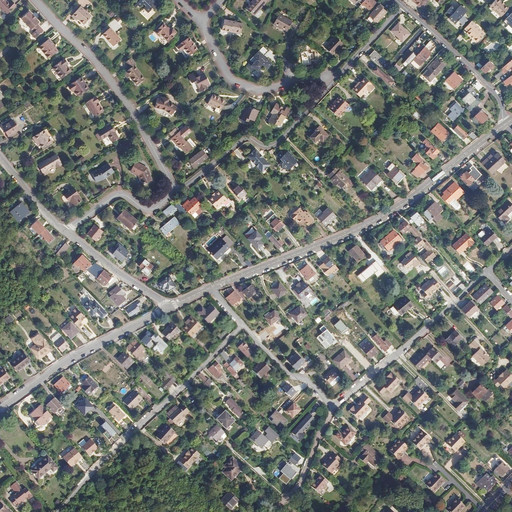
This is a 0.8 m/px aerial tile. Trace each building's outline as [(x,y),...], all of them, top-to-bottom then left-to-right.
[(5,0),(0,0),(0,7),(6,14),(15,5),(11,2),(9,3),(5,0)] [(140,7),(143,3),(146,5),(144,8),(148,12),(152,8),(154,9),(158,5),(154,2),(155,0),(139,0),(134,5),(136,7),(138,5),(140,7)] [(269,0),(252,0),(245,8),(253,15),(265,2),(267,3),(269,0)] [(373,0),(364,0),(362,3),(370,10),(376,2),(373,0)] [(498,0),(494,0),(488,7),(499,17),(506,10),(502,6),(499,3),(500,1),(498,0)] [(386,12),(379,5),(370,15),(377,22),(386,12)] [(452,13),(451,14),(448,17),(454,23),(456,21),(461,26),(466,19),(462,15),(462,14),(466,11),(459,5),(455,10),(450,6),(446,10),(449,13),(451,12),(452,13)] [(77,20),(83,27),(84,26),(89,31),(96,23),(84,12),(82,15),(76,10),(72,15),(77,20)] [(29,11),(22,18),(31,29),(36,24),(39,22),(36,19),(37,18),(33,14),(32,14),(29,11)] [(511,12),(502,23),(505,26),(507,24),(511,29),(511,12)] [(291,21),(278,14),(273,24),(286,31),(291,21)] [(242,24),(224,19),(221,31),(230,33),(230,32),(240,34),(242,24)] [(470,21),(464,29),(467,31),(466,32),(472,38),(474,38),(477,40),(483,34),(479,31),(480,30),(470,21)] [(164,24),(163,23),(154,31),(155,32),(164,24)] [(398,23),(391,31),(402,41),(409,34),(398,23)] [(158,35),(160,33),(168,42),(175,36),(174,35),(177,33),(173,28),(170,31),(164,24),(155,32),(158,35)] [(40,26),(39,27),(34,32),(32,34),(35,38),(44,30),(40,26)] [(110,28),(103,34),(113,46),(120,40),(110,28)] [(339,30),(337,32),(345,39),(346,37),(339,30)] [(180,43),(181,44),(177,47),(180,51),(184,48),(189,55),(197,49),(188,37),(180,43)] [(344,44),(335,37),(325,49),(332,54),(339,47),(340,48),(344,44)] [(54,44),(49,38),(40,46),(46,54),(55,47),(53,45),(54,44)] [(421,51),(418,53),(413,59),(420,65),(431,52),(427,49),(433,43),(430,41),(421,51)] [(253,57),(255,59),(252,63),(250,61),(248,63),(248,64),(245,67),(251,72),(254,69),(257,72),(262,66),(266,70),(272,63),(267,59),(266,60),(262,57),(268,51),(263,46),(253,57)] [(308,48),(306,46),(299,54),(301,56),(308,48)] [(58,50),(55,47),(46,54),(48,53),(50,56),(58,50)] [(301,56),(301,57),(304,59),(303,61),(308,66),(318,54),(313,49),(312,50),(309,47),(308,48),(301,56)] [(373,50),(368,56),(380,66),(385,61),(373,50)] [(415,55),(412,53),(405,61),(408,63),(415,55)] [(129,68),(123,73),(126,78),(130,75),(137,84),(144,79),(134,65),(135,64),(130,57),(124,62),(129,68)] [(64,59),(53,67),(61,78),(70,71),(66,65),(67,63),(64,59)] [(413,59),(411,62),(417,68),(420,65),(413,59)] [(444,65),(438,59),(428,69),(430,71),(428,74),(432,78),(444,65)] [(511,59),(499,70),(500,72),(502,74),(503,75),(507,71),(506,70),(511,65),(511,59)] [(492,65),(488,61),(480,68),(485,73),(492,65)] [(201,69),(187,75),(195,93),(209,87),(201,69)] [(378,69),(375,73),(390,86),(393,83),(378,69)] [(454,72),(445,81),(454,89),(463,80),(454,72)] [(511,74),(503,81),(506,85),(511,80),(511,74)] [(365,78),(362,81),(372,91),(375,88),(372,85),(365,78)] [(80,79),(69,87),(73,93),(75,92),(79,98),(90,90),(86,85),(84,86),(82,83),(83,82),(80,79)] [(357,87),(356,86),(352,90),(360,98),(367,90),(370,93),(372,91),(362,81),(357,87)] [(227,100),(216,92),(210,100),(217,105),(215,108),(219,111),(227,100)] [(476,99),(469,92),(462,99),(465,102),(466,101),(470,105),(476,99)] [(161,95),(157,102),(163,105),(165,107),(169,113),(177,108),(173,102),(171,100),(172,98),(168,96),(167,98),(164,96),(161,95)] [(96,97),(87,102),(96,117),(104,111),(100,106),(100,107),(97,103),(99,101),(96,97)] [(344,101),(340,98),(335,104),(338,107),(344,101)] [(481,101),(478,98),(469,107),(472,110),(481,101)] [(348,106),(344,101),(338,107),(343,111),(348,106)] [(462,109),(456,103),(450,109),(457,116),(464,110),(463,108),(462,109)] [(276,112),(280,115),(277,120),(271,117),(268,122),(274,126),(275,124),(280,126),(289,110),(286,108),(283,112),(281,110),(282,108),(276,104),(270,113),(274,116),(276,112)] [(333,104),(330,107),(340,115),(343,111),(338,107),(335,104),(334,105),(333,104)] [(330,107),(328,109),(337,117),(340,115),(330,107)] [(251,111),(243,108),(240,116),(244,118),(243,121),(247,122),(248,119),(254,122),(258,111),(252,109),(251,111)] [(488,116),(482,110),(474,117),(481,124),(488,116)] [(11,118),(1,124),(9,136),(19,130),(11,118)] [(439,123),(432,131),(442,140),(449,133),(439,123)] [(111,125),(98,133),(102,139),(108,135),(113,143),(118,139),(114,132),(115,131),(111,125)] [(174,128),(169,133),(173,138),(172,140),(175,144),(177,143),(186,153),(192,148),(186,140),(185,141),(182,138),(191,131),(186,125),(177,132),(174,128)] [(456,127),(454,130),(464,139),(467,135),(457,125),(455,126),(456,127)] [(329,136),(319,126),(315,130),(316,131),(310,137),(315,143),(320,138),(323,141),(329,136)] [(44,130),(34,137),(36,141),(38,140),(44,148),(53,142),(44,130)] [(478,137),(473,132),(469,136),(474,141),(478,137)] [(422,142),(425,145),(424,145),(424,146),(424,147),(424,148),(425,148),(423,150),(426,153),(432,158),(432,159),(436,155),(435,155),(438,152),(432,146),(425,139),(425,140),(424,140),(423,141),(423,142),(422,142)] [(247,157),(250,162),(251,161),(257,167),(261,166),(263,164),(264,165),(267,163),(262,158),(262,156),(261,154),(257,155),(256,153),(257,152),(252,147),(244,154),(247,157)] [(279,151),(275,154),(282,161),(280,162),(281,167),(285,167),(286,168),(292,163),(295,165),(297,163),(294,160),(295,159),(286,150),(285,151),(284,154),(282,154),(279,151)] [(207,157),(203,153),(188,165),(192,169),(207,157)] [(483,163),(492,174),(505,162),(497,153),(493,157),(491,156),(483,163)] [(412,159),(418,165),(415,169),(421,174),(427,167),(421,162),(423,160),(416,154),(412,159)] [(46,161),(45,160),(38,165),(44,176),(48,173),(47,171),(55,165),(57,168),(61,164),(56,155),(46,161)] [(480,168),(475,163),(471,167),(476,172),(480,168)] [(99,170),(91,173),(95,182),(104,179),(114,172),(108,164),(99,170)] [(136,164),(131,173),(138,177),(142,185),(151,181),(147,169),(136,164)] [(330,179),(332,177),(334,179),(332,180),(336,184),(337,183),(339,182),(343,186),(345,188),(347,186),(348,187),(350,187),(352,185),(352,183),(336,166),(327,176),(330,179)] [(395,166),(386,174),(395,183),(399,179),(400,180),(405,175),(395,166)] [(371,169),(361,180),(373,192),(383,181),(371,169)] [(477,181),(467,170),(461,176),(471,186),(477,181)] [(455,197),(457,199),(465,192),(455,182),(448,189),(455,197)] [(246,192),(239,185),(232,190),(239,198),(246,192)] [(213,191),(211,193),(218,201),(219,201),(221,200),(225,197),(216,186),(212,190),(213,191)] [(74,189),(64,196),(68,202),(70,201),(74,207),(82,202),(76,193),(77,192),(74,189)] [(455,197),(448,189),(444,192),(446,193),(443,196),(449,202),(455,197)] [(210,193),(206,197),(214,206),(218,203),(217,202),(218,201),(211,193),(210,193)] [(201,205),(195,198),(185,207),(191,214),(201,205)] [(443,211),(435,202),(428,208),(434,216),(433,217),(437,222),(442,217),(440,214),(443,211)] [(511,203),(511,202),(497,215),(503,221),(504,221),(507,224),(511,219),(508,216),(511,212),(511,203)] [(176,210),(171,204),(163,211),(166,215),(170,212),(170,213),(172,212),(173,213),(176,210)] [(32,213),(24,205),(13,214),(21,222),(32,213)] [(322,212),(323,213),(317,218),(324,225),(327,222),(328,223),(336,216),(327,207),(322,212)] [(299,208),(290,216),(294,221),(297,218),(301,224),(304,221),(308,225),(313,221),(304,211),(303,212),(299,208)] [(123,210),(118,216),(132,227),(137,222),(123,210)] [(322,212),(320,210),(314,214),(317,218),(323,213),(322,212)] [(426,222),(416,210),(414,212),(416,213),(413,215),(411,214),(410,215),(420,227),(426,222)] [(277,217),(275,214),(269,219),(272,222),(277,217)] [(118,216),(116,218),(130,230),(132,227),(118,216)] [(170,219),(170,220),(159,229),(165,235),(176,226),(176,227),(180,223),(174,216),(170,219)] [(277,217),(272,222),(278,229),(284,224),(277,217)] [(397,225),(403,232),(409,227),(411,225),(410,224),(405,218),(397,225)] [(44,234),(48,229),(40,221),(35,226),(33,223),(28,228),(31,231),(34,227),(42,235),(44,234)] [(272,222),(269,224),(276,232),(278,229),(272,222)] [(417,237),(414,240),(419,246),(422,243),(427,249),(421,254),(427,260),(435,254),(430,247),(431,246),(425,239),(424,240),(419,234),(420,233),(411,223),(410,224),(411,225),(409,227),(417,237)] [(90,230),(87,234),(98,243),(103,237),(100,234),(103,231),(94,224),(91,228),(91,227),(89,229),(90,230)] [(379,239),(383,244),(386,248),(399,237),(392,227),(379,239)] [(58,239),(48,229),(44,234),(53,243),(58,239)] [(246,237),(250,241),(251,242),(251,243),(255,248),(261,243),(258,238),(261,236),(255,229),(246,237)] [(497,236),(491,229),(480,238),(487,245),(497,236)] [(469,246),(473,242),(466,234),(454,244),(460,251),(468,245),(469,246)] [(272,235),(268,238),(278,249),(281,246),(278,242),(272,235)] [(221,239),(214,246),(221,255),(229,247),(221,239)] [(129,251),(118,243),(116,246),(118,248),(112,254),(122,262),(127,255),(126,255),(129,251)] [(364,254),(355,243),(348,249),(357,260),(364,254)] [(73,248),(69,244),(67,247),(63,251),(60,254),(64,257),(73,248)] [(214,246),(209,251),(216,259),(221,255),(214,246)] [(418,259),(411,250),(405,255),(407,256),(401,261),(407,268),(413,263),(415,266),(420,262),(418,259)] [(343,256),(340,252),(334,257),(340,263),(344,260),(342,257),(343,256)] [(339,269),(329,256),(323,260),(324,262),(320,265),(328,275),(333,271),(335,273),(339,269)] [(86,271),(93,265),(85,257),(78,263),(86,271)] [(145,260),(139,266),(143,269),(141,271),(147,276),(151,271),(149,270),(152,266),(145,260)] [(353,279),(359,287),(381,268),(375,261),(353,279)] [(310,264),(302,270),(306,274),(309,278),(316,272),(310,264)] [(108,286),(114,278),(97,265),(89,271),(108,286)] [(443,265),(437,272),(442,277),(449,271),(443,265)] [(169,276),(158,282),(160,285),(159,286),(162,290),(165,288),(167,291),(175,287),(169,276)] [(434,277),(430,281),(429,280),(421,287),(425,292),(423,294),(425,297),(429,297),(433,294),(432,292),(436,288),(437,289),(441,285),(434,277)] [(312,291),(304,281),(301,284),(300,284),(296,286),(297,287),(294,290),(301,299),(312,291)] [(244,290),(249,298),(258,291),(252,283),(244,290)] [(272,290),(279,298),(287,292),(280,284),(272,290)] [(483,301),(494,291),(487,284),(476,294),(483,301)] [(115,298),(120,303),(119,304),(123,308),(130,301),(127,298),(130,295),(122,287),(114,294),(117,296),(115,298)] [(35,298),(37,301),(49,293),(47,290),(44,292),(35,298)] [(243,298),(238,291),(228,299),(234,307),(243,298)] [(500,295),(499,295),(497,293),(492,297),(494,300),(493,301),(499,308),(506,301),(500,295)] [(412,303),(405,294),(393,304),(399,312),(407,306),(408,307),(412,303)] [(480,308),(472,300),(462,309),(470,317),(480,308)] [(95,305),(91,301),(86,306),(95,316),(99,312),(105,318),(110,314),(98,302),(95,305)] [(145,305),(143,301),(132,308),(132,309),(130,311),(134,316),(142,312),(141,311),(143,309),(142,307),(145,305)] [(204,305),(199,309),(210,320),(220,311),(212,303),(207,308),(204,305)] [(292,314),(299,322),(308,315),(301,307),(292,314)] [(84,320),(85,322),(88,319),(79,309),(74,313),(77,316),(73,319),(82,329),(85,325),(84,324),(82,322),(84,320)] [(272,314),(268,318),(267,318),(272,325),(281,318),(276,311),(272,314)] [(183,325),(192,334),(202,324),(192,313),(188,316),(190,318),(187,321),(183,325)] [(11,325),(16,321),(11,316),(7,319),(11,325)] [(74,339),(82,332),(74,323),(66,329),(74,339)] [(169,327),(176,334),(180,337),(183,333),(173,323),(169,327)] [(204,326),(202,324),(192,334),(194,336),(204,326)] [(162,334),(169,341),(176,334),(169,327),(162,334)] [(154,346),(158,349),(165,342),(154,332),(152,334),(148,330),(141,338),(149,346),(153,342),(150,339),(153,337),(157,342),(154,346)] [(461,338),(455,331),(445,340),(452,347),(461,338)] [(385,350),(387,348),(390,347),(385,340),(378,333),(374,337),(385,350)] [(55,342),(57,345),(65,338),(62,335),(55,342)] [(64,353),(72,347),(65,338),(57,345),(64,353)] [(385,340),(390,347),(393,344),(388,338),(385,340)] [(144,346),(136,339),(129,346),(137,354),(144,346)] [(473,340),(469,345),(475,351),(472,355),(481,364),(489,357),(487,354),(487,353),(484,350),(483,350),(480,347),(481,346),(474,339),(473,340)] [(45,340),(33,349),(41,359),(53,350),(45,340)] [(363,347),(371,357),(379,350),(370,341),(363,347)] [(245,343),(240,348),(250,358),(254,354),(249,348),(250,347),(245,343)] [(431,349),(430,350),(427,353),(431,357),(438,351),(432,345),(430,348),(431,349)] [(133,359),(124,350),(117,358),(126,366),(133,359)] [(354,358),(346,350),(339,357),(346,365),(354,358)] [(421,352),(429,360),(431,357),(427,353),(423,350),(421,352)] [(419,354),(427,362),(429,360),(421,352),(419,354)] [(33,361),(27,353),(13,363),(19,371),(33,361)] [(320,358),(324,363),(330,358),(326,353),(320,358)] [(291,361),(298,369),(305,362),(298,354),(291,361)] [(427,362),(419,354),(412,361),(419,369),(427,362)] [(238,372),(245,365),(238,357),(231,364),(238,372)] [(336,360),(343,368),(346,365),(339,357),(336,360)] [(225,364),(236,376),(239,373),(238,372),(231,364),(228,361),(225,364)] [(222,370),(224,369),(218,362),(210,369),(217,378),(218,377),(220,379),(224,376),(221,373),(220,372),(222,370)] [(272,370),(264,362),(254,371),(262,379),(272,370)] [(0,370),(0,383),(1,385),(5,382),(4,381),(11,375),(4,367),(0,370)] [(177,378),(171,373),(170,373),(165,368),(162,372),(167,377),(160,384),(166,390),(177,378)] [(504,385),(511,377),(511,373),(508,369),(504,373),(503,372),(499,375),(500,376),(497,379),(496,377),(493,380),(498,385),(501,382),(504,385)] [(388,377),(382,383),(381,382),(376,387),(381,392),(386,387),(390,391),(394,386),(393,386),(399,379),(391,370),(386,375),(388,377)] [(341,378),(335,371),(326,378),(329,382),(327,384),(330,387),(341,378)] [(55,385),(62,392),(71,384),(64,377),(55,385)] [(85,383),(87,385),(84,388),(90,395),(100,386),(92,377),(85,383)] [(205,377),(203,380),(213,390),(217,386),(214,383),(212,384),(205,377)] [(457,383),(461,387),(466,383),(462,379),(457,383)] [(481,394),(485,398),(493,390),(489,385),(486,388),(481,383),(473,391),(479,396),(481,394)] [(293,397),(298,392),(289,384),(285,388),(288,391),(287,392),(290,395),(290,394),(293,397)] [(412,399),(419,406),(430,395),(422,387),(414,395),(410,391),(404,396),(410,402),(412,399)] [(454,404),(460,410),(469,401),(458,389),(451,396),(457,402),(454,404)] [(139,395),(127,405),(135,413),(141,408),(139,407),(145,401),(139,395)] [(62,403),(55,396),(47,403),(53,411),(62,403)] [(363,402),(357,409),(355,407),(351,412),(360,420),(366,414),(367,415),(371,410),(368,407),(373,402),(367,396),(362,401),(363,402)] [(85,414),(94,405),(87,397),(77,406),(85,414)] [(228,404),(235,411),(233,412),(240,419),(243,416),(241,413),(242,413),(238,408),(239,407),(232,400),(228,404)] [(38,424),(43,424),(53,416),(41,402),(37,406),(38,407),(35,410),(34,409),(30,412),(35,417),(34,418),(35,420),(38,424)] [(295,402),(288,411),(294,417),(302,409),(295,402)] [(481,407),(476,402),(474,404),(480,410),(482,408),(481,407)] [(111,408),(112,409),(109,412),(119,423),(125,417),(114,405),(111,408)] [(53,413),(57,417),(64,411),(60,407),(53,413)] [(171,420),(177,427),(191,414),(185,407),(181,411),(178,407),(169,415),(172,419),(171,420)] [(403,408),(395,416),(389,411),(384,417),(390,423),(392,420),(399,427),(410,415),(403,408)] [(227,413),(218,421),(228,431),(236,423),(227,413)] [(311,424),(316,419),(311,415),(294,434),(302,442),(307,437),(304,434),(312,425),(311,424)] [(110,442),(118,435),(106,423),(102,427),(107,433),(104,436),(110,442)] [(178,434),(170,427),(159,438),(166,446),(178,434)] [(225,445),(226,442),(230,438),(219,427),(211,436),(219,444),(219,443),(223,446),(225,445)] [(340,432),(337,436),(347,445),(357,434),(350,427),(343,435),(340,432)] [(270,442),(273,445),(280,437),(271,429),(267,433),(269,435),(266,438),(259,432),(252,440),(263,450),(270,442)] [(413,441),(421,448),(428,440),(430,439),(431,437),(424,430),(413,441)] [(447,442),(456,451),(466,441),(457,432),(447,442)] [(430,439),(428,440),(436,448),(441,442),(436,438),(432,442),(430,439)] [(404,454),(405,456),(412,449),(401,439),(390,450),(399,459),(404,454)] [(100,448),(93,441),(84,448),(91,456),(100,448)] [(365,458),(363,456),(361,458),(367,464),(370,461),(375,466),(378,463),(380,464),(383,460),(378,455),(380,454),(368,444),(362,451),(365,454),(368,456),(365,458)] [(78,449),(77,448),(66,458),(73,467),(77,464),(81,461),(80,460),(84,457),(78,449)] [(203,457),(196,450),(192,453),(191,453),(188,456),(189,457),(185,460),(184,459),(181,462),(190,470),(203,457)] [(329,461),(327,463),(324,466),(332,473),(335,469),(337,470),(342,464),(341,463),(343,460),(334,452),(327,460),(329,461)] [(288,460),(294,466),(301,459),(295,453),(288,460)] [(33,471),(41,480),(52,469),(56,473),(60,469),(50,457),(33,471)] [(245,469),(235,459),(234,460),(244,469),(245,469)] [(231,463),(241,472),(244,469),(234,460),(231,463)] [(225,473),(233,481),(241,472),(231,463),(227,468),(228,469),(225,473)] [(296,472),(286,464),(280,472),(283,474),(279,478),(286,484),(296,472)] [(495,475),(499,480),(501,478),(504,481),(507,478),(506,477),(510,472),(504,466),(495,475)] [(404,472),(397,480),(400,483),(407,475),(404,472)] [(428,486),(436,494),(447,483),(440,475),(428,486)] [(314,488),(321,494),(330,482),(322,476),(314,488)] [(492,491),(499,485),(494,481),(493,482),(489,477),(481,484),(490,495),(493,492),(492,491)] [(276,486),(281,491),(285,487),(279,482),(276,486)] [(31,499),(32,501),(36,498),(29,490),(26,492),(20,483),(14,488),(18,494),(21,492),(22,493),(17,497),(17,500),(13,502),(18,508),(21,506),(31,499)] [(382,495),(372,486),(368,490),(378,499),(382,495)] [(377,500),(367,492),(365,493),(375,502),(377,500)] [(242,502),(233,494),(224,503),(233,511),(242,502)] [(464,511),(467,510),(459,502),(447,511),(464,511)] [(11,511),(4,503),(0,506),(0,511),(11,511)]
